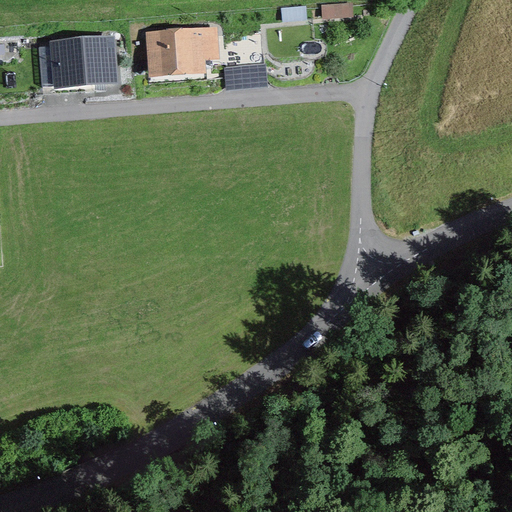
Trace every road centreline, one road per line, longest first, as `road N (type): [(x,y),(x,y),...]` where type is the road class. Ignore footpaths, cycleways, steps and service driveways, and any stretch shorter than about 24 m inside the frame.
road 1 (residential): [(0,500),(81,478),(273,361),(365,271)]
road 2 (residential): [(0,121),(370,94)]
road 3 (unclassified): [(365,271),(360,202),(370,94)]
road 4 (unclassified): [(365,271),(511,202)]
